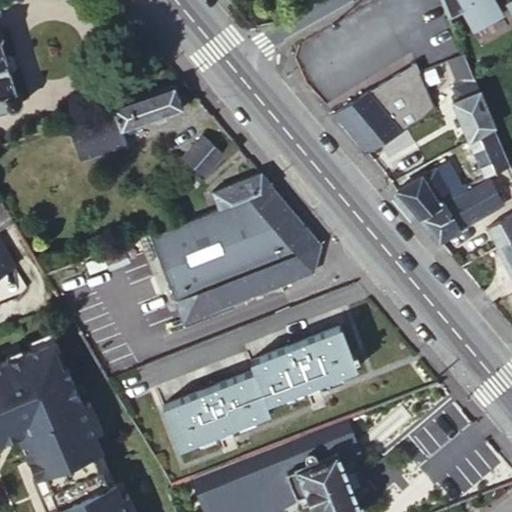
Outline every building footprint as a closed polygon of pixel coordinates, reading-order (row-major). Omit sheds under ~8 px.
[(511,0),(442,0),(450,17),(464,9),(474,27),(472,28),(472,29),(499,14),(491,0),(509,0),(509,1),(511,5),(511,0)] [(0,111),(18,105),(23,98),(21,91),(17,89),(1,38),(4,34),(1,27),(0,26),(0,111)] [(465,53),(449,60),(458,82),(451,86),(455,99),(451,101),(459,120),(468,143),(469,142),(495,128),(465,53)] [(417,63),(333,112),(338,118),(365,150),(367,150),(426,116),(433,100),(417,63)] [(174,84),(74,118),(67,121),(75,145),(88,152),(101,147),(108,135),(121,131),(120,127),(183,108),(174,84)] [(495,128),(469,142),(483,173),(483,174),(511,164),(495,128)] [(184,157),(205,177),(225,155),(204,134),(184,157)] [(447,160),(396,189),(407,202),(419,216),(465,189),(447,160)] [(217,204),(273,184),(266,176),(261,170),(211,189),(217,204)] [(465,189),(419,216),(439,241),(442,240),(502,203),(487,177),(465,189)] [(324,272),(321,242),(302,219),(296,212),(295,214),(272,185),(180,221),(159,228),(192,320),(289,283),(291,284),(324,272)] [(0,227),(13,220),(0,200),(0,227)] [(511,214),(488,228),(491,234),(497,246),(511,237),(511,214)] [(511,237),(497,246),(511,272),(511,237)] [(0,239),(0,276),(16,266),(0,239)] [(267,402),(357,367),(354,359),(358,358),(356,351),(351,353),(340,324),(250,359),(254,369),(163,404),(180,446),(271,411),(267,402)] [(54,333),(47,336),(58,362),(65,359),(54,333)] [(0,356),(0,436),(19,428),(37,470),(38,471),(44,468),(59,500),(52,502),(52,504),(56,511),(132,511),(123,491),(116,476),(110,478),(96,446),(102,443),(95,427),(82,399),(65,359),(58,362),(47,336),(0,356)] [(90,396),(82,399),(95,427),(102,423),(90,396)] [(116,476),(102,443),(96,446),(110,478),(116,476)] [(355,511),(361,510),(353,488),(349,479),(347,473),(338,449),(319,456),(318,452),(315,449),(313,448),(310,448),(307,449),(305,452),(303,448),(284,456),(290,467),(285,470),(295,496),(301,494),(309,490),(314,502),(317,511),(355,511)] [(37,470),(34,471),(48,505),(52,504),(52,502),(59,500),(44,468),(38,471),(37,470)] [(349,479),(353,488),(362,485),(356,470),(347,473),(349,479)] [(140,511),(130,488),(123,491),(132,511),(140,511)] [(305,506),(314,502),(309,490),(301,494),(305,506)]
